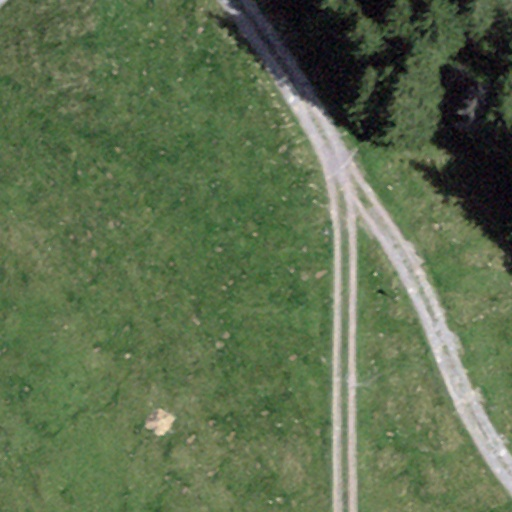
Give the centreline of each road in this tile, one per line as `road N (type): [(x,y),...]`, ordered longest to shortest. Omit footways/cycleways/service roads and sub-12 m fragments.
road 1 (track): [(511,471),(463,402),(416,274),(329,117),(234,0)]
road 2 (track): [(329,117),(351,511)]
